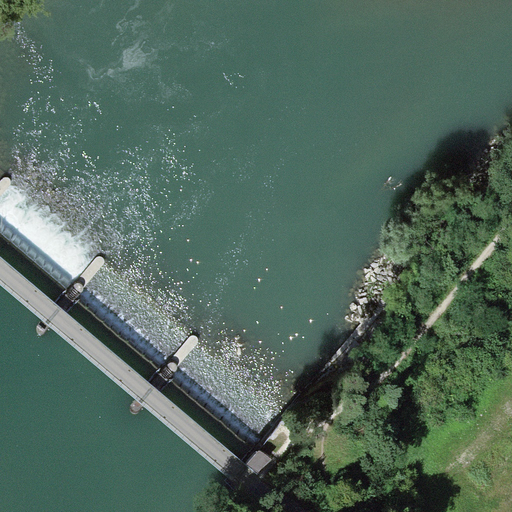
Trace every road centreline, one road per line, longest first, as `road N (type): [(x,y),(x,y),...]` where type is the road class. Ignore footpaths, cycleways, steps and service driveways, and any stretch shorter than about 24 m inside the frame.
road 1 (track): [(272,485),(313,432),(395,369),(511,225)]
road 2 (unclassified): [(246,478),(0,272)]
